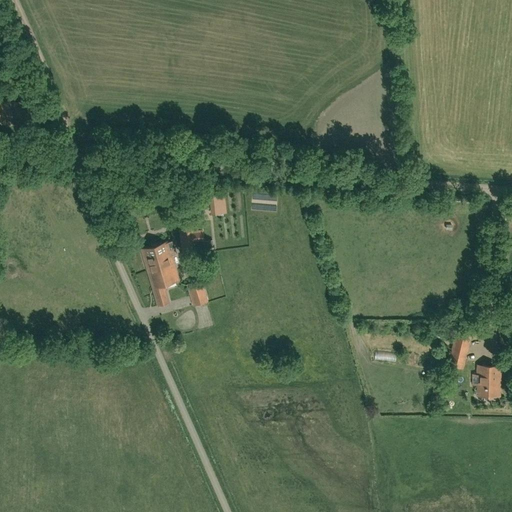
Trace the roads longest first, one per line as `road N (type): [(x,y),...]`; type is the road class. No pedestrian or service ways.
road 1 (unclassified): [(511,191),(86,157)]
road 2 (unclassified): [(86,157),(83,172),(229,511)]
road 3 (unknown): [(86,157),(24,0)]
